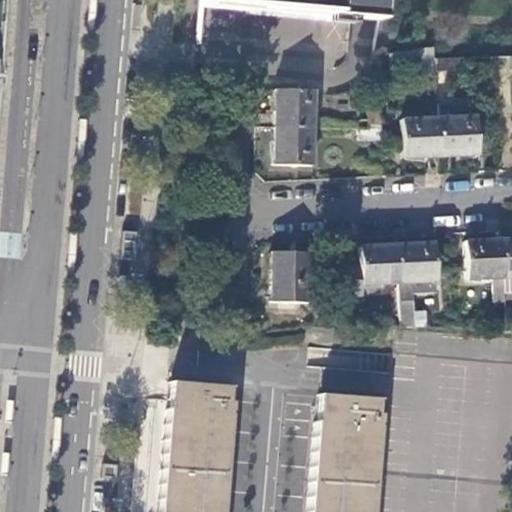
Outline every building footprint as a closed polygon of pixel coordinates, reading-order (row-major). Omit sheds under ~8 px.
[(381,0),(200,0),(200,4),(380,20),(381,0)] [(432,48),(416,51),(417,72),(434,71),(433,58),(432,48)] [(456,58),(433,58),(434,71),(456,71),(456,58)] [(271,90),(271,127),(309,128),(310,108),(310,90),(271,90)] [(468,103),(435,104),(436,119),(438,156),(475,155),(474,117),(469,117),(468,103)] [(400,158),(438,156),(436,119),(398,120),(400,158)] [(309,128),(271,127),(271,164),(308,164),(309,128)] [(380,140),(379,129),(355,129),(355,140),(380,140)] [(132,261),(135,233),(121,232),(119,260),(132,261)] [(511,239),(499,240),(501,277),(511,276),(511,239)] [(491,301),(502,301),(501,277),(499,240),(461,242),(464,279),(489,278),(491,301)] [(431,244),(393,246),(395,282),(433,281),(431,244)] [(395,282),(393,246),(357,247),(357,265),(338,265),(339,295),(359,295),(358,285),(395,282)] [(267,302),(305,303),(306,253),(268,252),(267,302)] [(397,327),(410,327),(408,288),(395,288),(397,327)] [(328,295),(329,327),(340,326),(339,295),(328,295)] [(219,511),(230,386),(165,380),(164,398),(163,409),(158,478),(156,494),(154,511),(219,511)] [(371,511),(381,398),(316,392),(305,511),(371,511)] [(101,465),(100,479),(114,480),(115,466),(101,465)]
